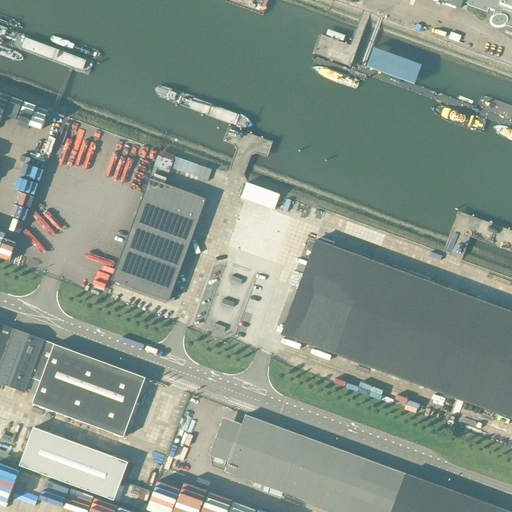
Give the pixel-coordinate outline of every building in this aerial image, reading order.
[(511,0),(435,0),(460,9),(462,2),(468,4),(467,6),(486,12),(489,9),(494,11),(492,17),(491,18),(491,19),(490,20),(490,21),(490,22),(490,23),(491,24),(492,25),(493,26),(494,26),(495,27),(496,27),(498,27),(499,27),(501,27),(502,27),(503,26),(504,25),(511,28),(511,0)] [(112,281),(168,301),(205,200),(164,184),(173,161),(158,156),(150,179),(149,179),(112,281)] [(247,182),(242,197),(275,208),(280,193),(247,182)] [(281,335),(511,419),(511,311),(316,240),(281,335)] [(30,378),(43,341),(43,340),(0,324),(0,382),(23,391),(28,377),(30,378)] [(123,437),(145,378),(43,341),(30,378),(41,382),(32,404),(123,437)] [(511,511),(245,415),(224,472),(334,511),(511,511)] [(20,466),(114,500),(128,462),(34,428),(20,466)]
